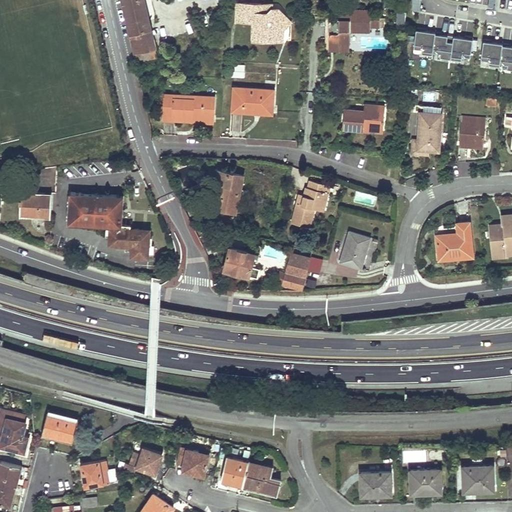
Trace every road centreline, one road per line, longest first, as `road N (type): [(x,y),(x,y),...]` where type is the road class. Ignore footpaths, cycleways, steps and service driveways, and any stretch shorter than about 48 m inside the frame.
road 1 (trunk): [(0,312),(201,359),(314,370),(511,362)]
road 2 (trunk): [(511,337),(418,345),(205,334),(0,288)]
road 3 (unclassified): [(299,421),(193,407),(0,355)]
road 4 (residential): [(429,202),(295,153),(145,147)]
road 5 (unclassified): [(511,414),(300,421)]
road 6 (unclassified): [(194,300),(286,309),(402,301)]
road 7 (unclassified): [(0,246),(107,283),(194,300)]
road 8 (residential): [(145,147),(193,251),(194,300)]
road 9 (residential): [(107,0),(145,147)]
